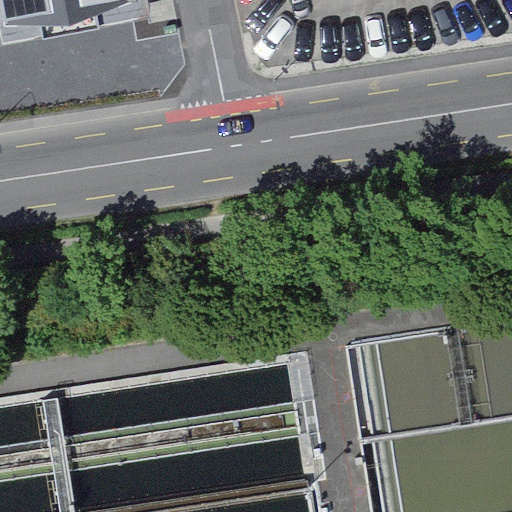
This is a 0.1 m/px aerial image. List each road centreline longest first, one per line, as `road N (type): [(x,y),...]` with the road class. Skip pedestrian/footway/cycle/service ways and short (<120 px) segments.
road 1 (primary): [(232,144),(511,103)]
road 2 (primary): [(0,179),(232,144)]
road 3 (residential): [(201,0),(232,144)]
